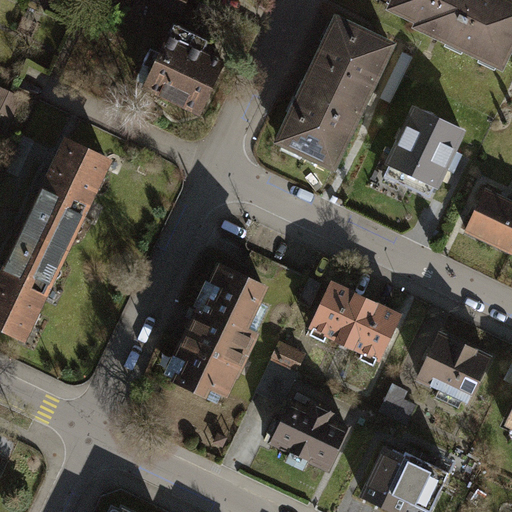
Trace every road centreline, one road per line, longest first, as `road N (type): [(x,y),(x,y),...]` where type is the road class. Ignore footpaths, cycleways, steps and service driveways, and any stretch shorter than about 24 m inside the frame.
road 1 (residential): [(210,170),(511,314)]
road 2 (residential): [(88,429),(210,170)]
road 3 (residential): [(210,170),(293,0)]
road 4 (residential): [(88,429),(258,511)]
